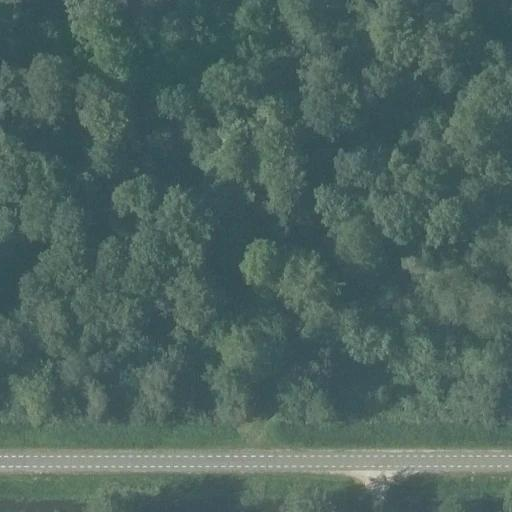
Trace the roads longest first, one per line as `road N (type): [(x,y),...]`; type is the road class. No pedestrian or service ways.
road 1 (tertiary): [(511,462),(0,463)]
road 2 (track): [(511,155),(282,390),(255,462)]
